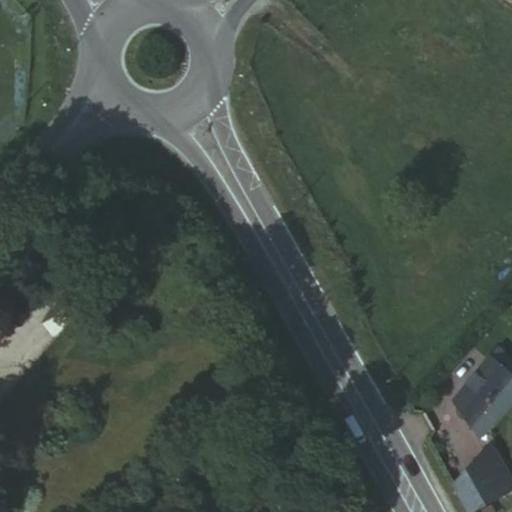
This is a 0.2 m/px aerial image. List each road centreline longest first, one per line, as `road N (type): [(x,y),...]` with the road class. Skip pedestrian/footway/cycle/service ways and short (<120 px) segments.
road 1 (secondary): [(189,107),(418,511)]
road 2 (tertiary): [(0,184),(116,102)]
